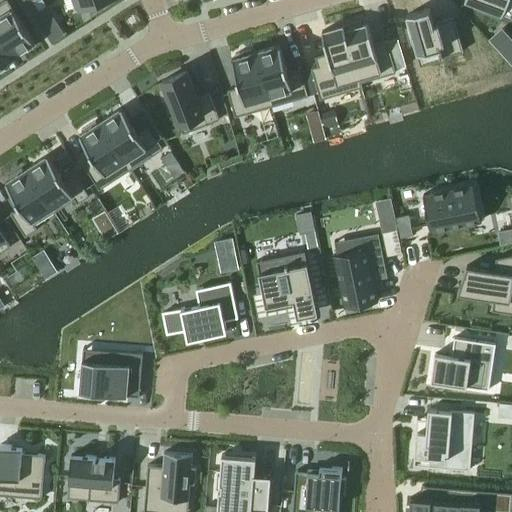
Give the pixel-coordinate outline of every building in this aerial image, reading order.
[(8,0),(5,0),(0,3),(0,33),(15,57),(16,57),(16,56),(36,43),(8,0)] [(33,0),(27,5),(33,15),(40,10),(34,0),(33,0)] [(72,0),(76,10),(91,4),(92,7),(108,2),(107,0),(72,0)] [(511,0),(466,0),(476,3),(474,8),(491,14),(492,10),(511,17),(511,0)] [(430,8),(407,14),(410,26),(406,27),(411,44),(416,43),(421,63),(463,51),(454,17),(434,23),(430,8)] [(345,24),(344,25),(362,87),(363,87),(361,83),(396,72),(387,40),(374,44),(368,23),(362,25),(361,20),(345,25),(345,24)] [(57,23),(44,32),(52,44),(66,36),(57,23)] [(318,65),(311,67),(321,99),(362,87),(344,25),(322,31),(328,52),(316,56),(318,65)] [(0,33),(0,67),(15,57),(0,33)] [(280,45),(256,52),(272,106),(308,96),(301,69),(288,72),(280,45)] [(240,86),(228,90),(230,98),(236,117),(272,106),(256,52),(232,59),(233,61),(240,84),(240,86)] [(403,54),(395,56),(399,68),(406,65),(403,54)] [(187,71),(163,81),(168,95),(165,96),(171,112),(174,110),(184,134),(220,119),(210,93),(198,98),(187,71)] [(122,108),(101,121),(132,169),(164,148),(149,125),(144,128),(138,132),(122,108)] [(84,132),(80,135),(96,159),(85,166),(100,189),(132,169),(101,121),(98,123),(96,121),(82,130),(84,132)] [(38,162),(27,168),(55,212),(75,199),(78,203),(90,196),(75,172),(64,179),(54,163),(48,155),(38,162)] [(10,180),(6,182),(22,206),(11,213),(26,237),(38,229),(35,225),(55,212),(27,168),(24,171),(22,168),(8,177),(10,180)] [(475,184),(424,194),(430,225),(433,225),(434,230),(442,229),(443,229),(451,227),(455,226),(456,227),(470,224),(470,223),(482,221),(479,210),(480,210),(478,201),(475,184)] [(511,229),(500,232),(502,244),(511,242),(511,229)] [(0,253),(11,247),(0,230),(0,253)] [(355,250),(334,255),(345,308),(352,306),(379,301),(375,279),(377,279),(376,274),(387,272),(379,232),(352,238),(355,250)] [(305,251),(257,261),(267,311),(295,306),(298,305),(296,297),(314,294),(305,251)] [(467,266),(458,293),(494,299),(511,301),(511,255),(496,258),(496,261),(495,270),(467,266)] [(200,304),(163,312),(167,334),(186,330),(188,338),(199,336),(199,338),(205,336),(227,332),(225,320),(239,318),(237,308),(231,282),(197,289),(200,304)] [(432,377),(431,381),(489,390),(496,343),(455,337),(452,355),(452,356),(436,353),(432,377)] [(80,392),(101,394),(101,393),(128,395),(129,384),(141,385),(142,369),(143,353),(112,350),(111,358),(111,362),(97,361),(96,366),(96,372),(82,371),(81,379),(80,392)] [(500,410),(499,416),(511,417),(511,404),(500,403),(500,410)] [(417,440),(415,459),(430,460),(430,465),(429,465),(429,467),(470,470),(471,466),(468,466),(472,416),(475,416),(475,412),(450,410),(429,409),(428,421),(428,427),(427,435),(416,434),(416,440),(417,440)] [(0,487),(6,488),(18,489),(17,496),(42,498),(46,455),(38,454),(22,453),(23,447),(12,446),(0,445),(0,446),(0,487)] [(148,465),(144,511),(153,511),(171,511),(172,498),(189,500),(191,483),(195,484),(196,467),(192,466),(193,454),(164,452),(163,466),(148,465)] [(72,455),(69,483),(73,483),(87,484),(90,484),(89,500),(119,502),(121,479),(114,478),(116,458),(110,458),(72,455)] [(217,469),(216,490),(219,490),(218,506),(218,511),(216,511),(268,511),(270,502),(272,475),(259,474),(255,474),(256,458),(240,456),(223,455),(222,455),(221,470),(217,469)] [(293,510),(292,511),(339,511),(341,497),(341,496),(345,496),(346,478),(342,478),(343,469),(332,468),(320,467),(320,473),(296,471),(293,510)] [(411,497),(410,511),(480,511),(492,511),(511,511),(511,510),(511,492),(422,485),(421,498),(411,497)]
